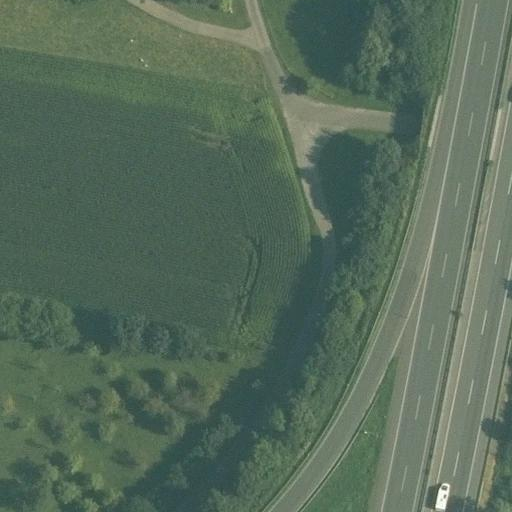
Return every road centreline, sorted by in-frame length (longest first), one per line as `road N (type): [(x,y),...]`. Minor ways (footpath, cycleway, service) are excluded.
road 1 (unclassified): [(511,137),(330,113),(306,132),(325,255),(308,317),(272,389),(176,511)]
road 2 (motorway): [(470,0),(427,221),(395,328),(325,467),(286,511)]
road 3 (motorway): [(492,0),(395,511)]
road 4 (motorway): [(446,511),(511,166)]
